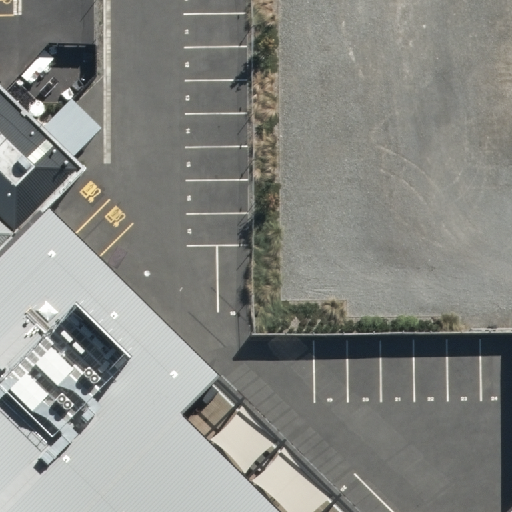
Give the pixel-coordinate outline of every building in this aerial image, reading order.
[(246,0),(246,55),(287,56),(286,93),(393,93),(393,0),(246,0)] [(0,113),(0,253),(70,183),(0,113)] [(511,121),(426,123),(428,212),(408,212),(408,234),(427,234),(427,238),(511,236),(511,121)] [(365,511),(59,207),(0,266),(0,511),(365,511)] [(263,256),(262,332),(420,334),(421,258),(263,256)]
